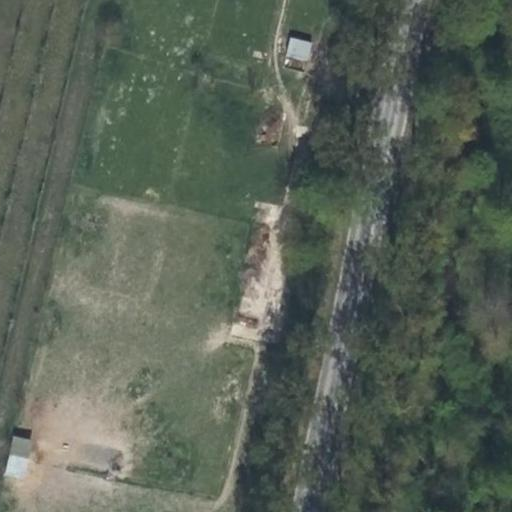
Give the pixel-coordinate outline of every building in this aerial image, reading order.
[(133,0),(68,278),(145,295),(214,0),(133,0)] [(277,0),(219,0),(207,51),(263,64),(277,0)] [(304,59),(309,43),(286,38),(282,54),(304,59)] [(236,193),(260,89),(214,79),(189,182),(236,193)] [(282,203),(293,155),(253,146),(242,194),(282,203)] [(188,511),(233,323),(64,284),(9,511),(188,511)]
